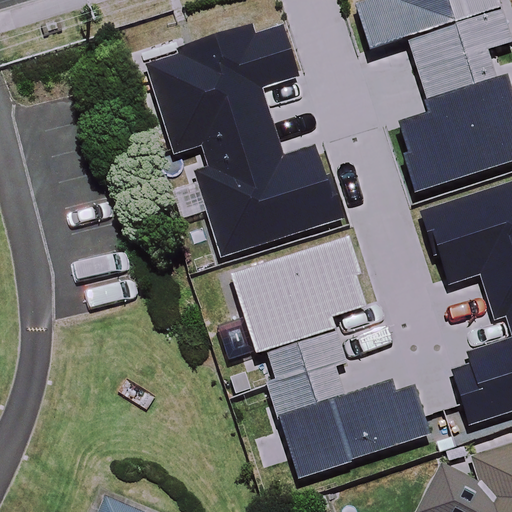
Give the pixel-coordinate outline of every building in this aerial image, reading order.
[(369,0),(353,5),(366,47),(407,35),(418,69),(481,50),(505,42),(491,0),(369,0)] [(202,140),(267,120),(256,85),(292,74),(277,25),(250,34),(248,26),(177,47),(178,54),(146,63),(173,149),(202,140)] [(481,50),(418,69),(431,113),(397,123),(418,189),(511,160),(511,96),(505,74),(490,79),(481,50)] [(267,120),(202,140),(210,168),(195,172),(220,254),(334,219),(312,146),(280,156),(267,120)] [(511,182),(421,210),(443,281),(481,269),(493,308),(511,302),(511,182)] [(233,274),(268,384),(341,362),(326,313),(360,303),(340,240),(233,274)] [(511,302),(493,308),(503,343),(471,353),(474,363),(450,371),(466,422),(511,408),(511,302)] [(329,366),(268,384),(297,473),(426,434),(411,386),(390,393),(386,382),(338,397),(329,366)] [(511,511),(511,450),(473,463),(485,502),(480,511),(511,511)] [(136,511),(108,500),(102,511),(136,511)]
